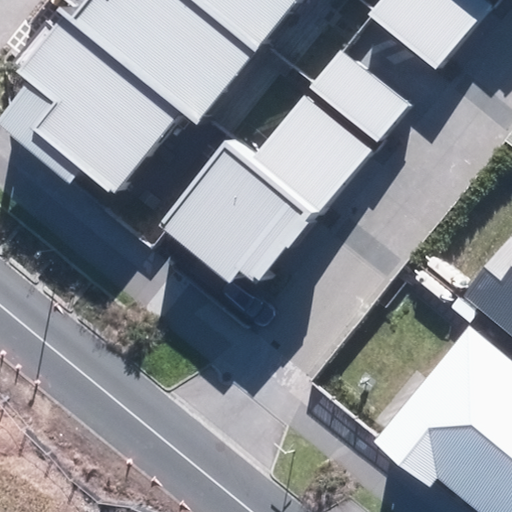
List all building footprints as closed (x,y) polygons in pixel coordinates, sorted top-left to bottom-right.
[(83,168),(115,193),(180,112),(195,125),(296,0),(85,0),(70,20),(59,11),(12,70),(30,84),(0,121),(0,124),(72,182),(83,168)] [(381,0),(369,16),(434,69),(491,0),(381,0)] [(249,160),(225,141),(158,223),(229,281),(239,269),(259,285),(409,102),(342,47),(249,160)] [(511,243),(506,238),(456,297),(511,343),(511,243)] [(437,481),(477,511),(511,511),(511,358),(469,324),(376,442),(432,487),(437,481)]
